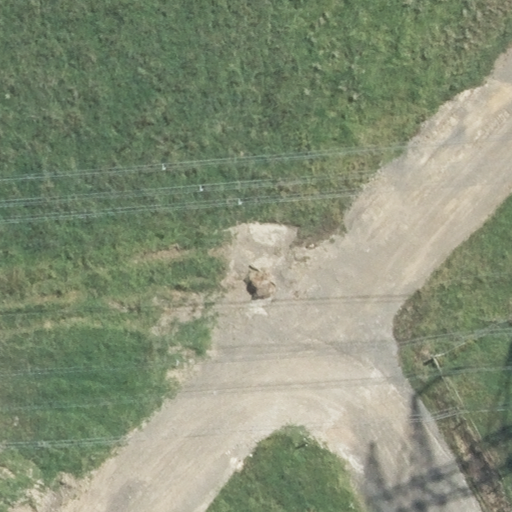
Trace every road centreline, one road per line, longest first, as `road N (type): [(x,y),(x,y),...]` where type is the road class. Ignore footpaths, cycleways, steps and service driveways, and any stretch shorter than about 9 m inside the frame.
road 1 (track): [(150,511),(316,272),(511,32)]
road 2 (track): [(438,511),(316,272),(0,271)]
